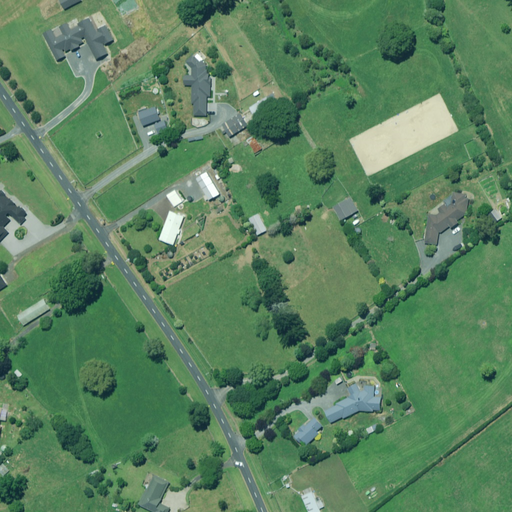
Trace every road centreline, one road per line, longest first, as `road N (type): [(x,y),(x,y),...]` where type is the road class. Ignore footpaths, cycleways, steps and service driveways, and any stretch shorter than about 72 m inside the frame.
road 1 (unclassified): [(0,89),(186,357),(262,511)]
road 2 (unknown): [(214,403),(233,388),(267,388),(294,374),(453,252)]
